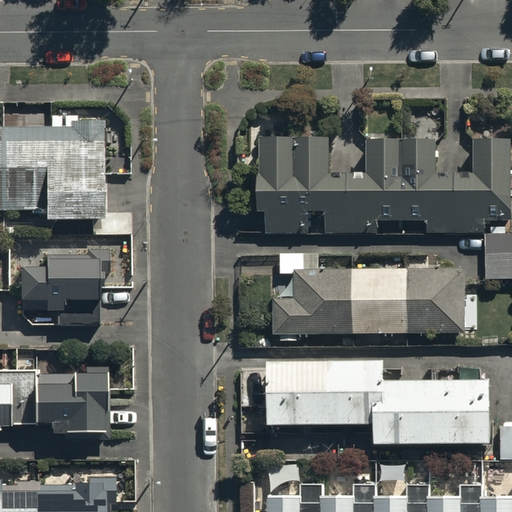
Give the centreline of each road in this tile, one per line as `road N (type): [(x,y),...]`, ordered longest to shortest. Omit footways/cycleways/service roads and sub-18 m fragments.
road 1 (unclassified): [(178,33),(185,511)]
road 2 (unclassified): [(178,33),(511,29)]
road 3 (unclassified): [(0,33),(178,33)]
